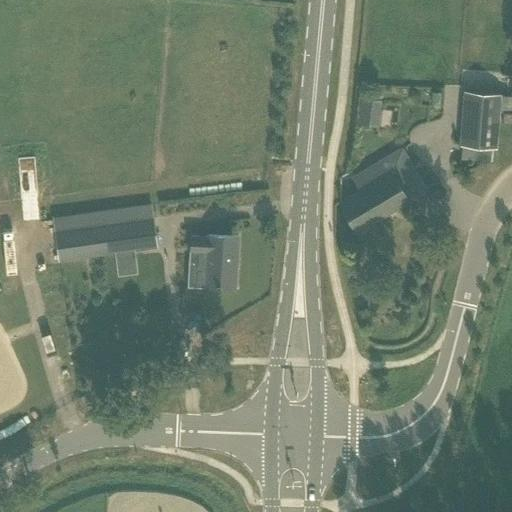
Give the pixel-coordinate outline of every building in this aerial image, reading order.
[(499,111),(503,112),(511,112),(511,96),(500,95),(500,94),(465,92),(461,144),(496,146),(499,111)] [(358,122),(379,123),(380,97),(359,96),(358,122)] [(511,112),(503,112),(502,122),(511,123),(511,112)] [(408,198),(425,188),(401,148),(353,177),(361,190),(340,202),(357,230),(408,199),(408,198)] [(59,259),(82,256),(157,246),(152,205),(54,218),(59,259)] [(207,251),(205,285),(235,287),(238,236),(208,235),(208,237),(192,236),(191,250),(207,251)]
